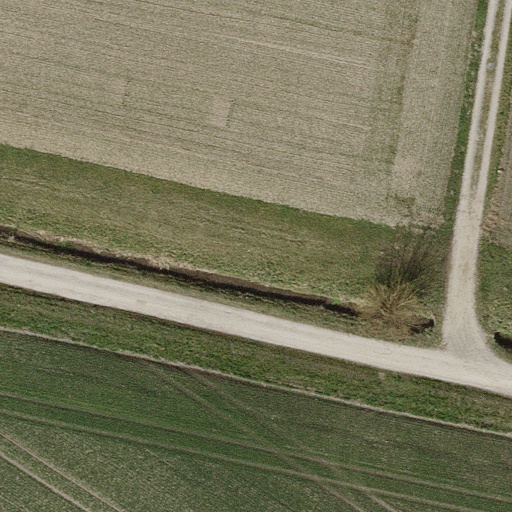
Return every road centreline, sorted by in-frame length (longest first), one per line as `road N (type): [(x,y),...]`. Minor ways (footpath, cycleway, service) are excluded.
road 1 (track): [(466,373),(0,269)]
road 2 (track): [(504,0),(464,282),(466,373)]
